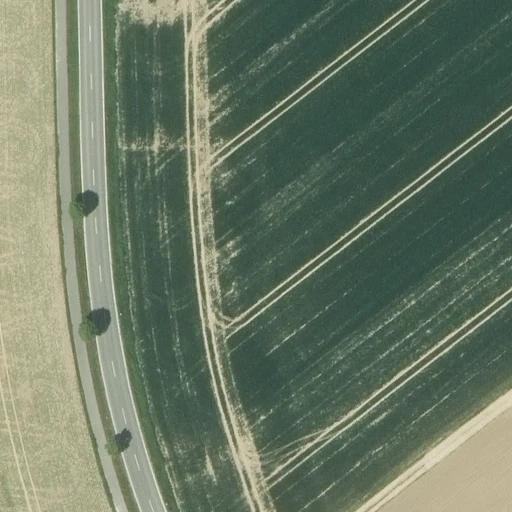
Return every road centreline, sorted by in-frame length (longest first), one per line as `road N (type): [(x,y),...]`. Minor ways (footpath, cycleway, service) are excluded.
road 1 (tertiary): [(152,511),(114,377),(88,0)]
road 2 (track): [(124,511),(75,302),(61,0)]
road 3 (track): [(375,511),(511,408)]
